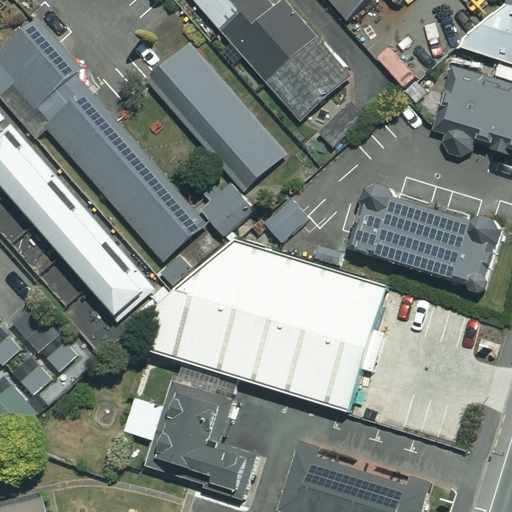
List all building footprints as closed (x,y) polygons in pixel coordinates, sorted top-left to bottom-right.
[(353,89),(276,0),(189,0),(302,132),(353,89)] [(386,0),(327,0),(353,29),(386,0)] [(511,69),(511,0),(507,0),(507,6),(467,41),(469,56),(511,69)] [(214,230),(47,34),(0,74),(0,97),(46,151),(60,139),(169,267),(214,230)] [(293,162),(190,40),(143,80),(246,202),(293,162)] [(511,93),(458,80),(445,132),(511,148),(511,93)] [(160,292),(28,137),(0,160),(0,188),(119,328),(160,292)] [(272,231),(290,253),(319,230),(301,208),(272,231)] [(371,219),(360,260),(481,291),(496,234),(402,211),(398,226),(371,219)] [(403,297),(245,248),(171,317),(158,359),(364,423),(403,297)] [(181,294),(201,274),(187,260),(167,280),(181,294)] [(56,346),(36,325),(4,356),(23,377),(56,346)] [(86,343),(72,359),(92,377),(106,362),(86,343)] [(72,367),(54,382),(68,400),(87,386),(72,367)] [(44,380),(29,390),(47,415),(61,404),(44,380)] [(239,405),(180,386),(171,413),(142,404),(132,436),(160,446),(151,474),(249,505),(265,458),(226,445),(239,405)] [(44,418),(23,391),(0,409),(0,428),(11,443),(44,418)] [(427,511),(435,490),(395,478),(393,485),(320,463),(323,454),(304,448),(284,511),(427,511)]
